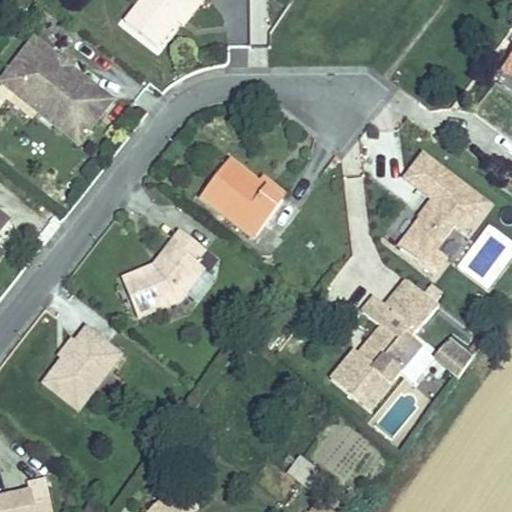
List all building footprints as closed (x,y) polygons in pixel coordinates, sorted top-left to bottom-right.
[(135,0),(100,45),(126,66),(155,30),(177,3),(185,10),(193,0),(135,0)] [(177,3),(155,30),(163,37),(185,10),(177,3)] [(249,5),(228,6),(230,46),(251,45),(249,5)] [(43,81),(16,61),(0,82),(0,117),(21,134),(30,122),(71,153),(96,121),(53,89),(50,93),(40,85),(43,81)] [(50,93),(53,89),(43,81),(40,85),(50,93)] [(30,122),(21,134),(61,165),(71,153),(30,122)] [(511,176),(502,191),(511,197),(511,176)] [(471,225),(407,177),(389,202),(412,219),(397,238),(402,242),(380,271),(416,298),(427,283),(416,274),(434,249),(446,258),(471,225)] [(183,216),(237,261),(268,224),(242,202),(214,178),(183,216)] [(242,202),(268,224),(275,216),(249,194),(242,202)] [(452,262),(446,258),(434,249),(416,274),(427,283),(433,287),(452,262)] [(117,336),(159,322),(184,294),(177,287),(188,275),(167,256),(156,268),(165,276),(147,297),(138,289),(105,299),(117,336)] [(165,276),(156,268),(138,289),(147,297),(165,276)] [(336,378),(311,409),(350,440),(400,378),(385,366),(394,355),(355,324),(341,341),(359,356),(347,372),(352,376),(345,385),(336,378)] [(456,379),(476,355),(451,335),(431,358),(456,379)] [(70,347),(27,401),(63,430),(106,376),(70,347)] [(441,405),(455,386),(431,370),(418,389),(441,405)] [(14,511),(35,511),(33,499),(13,502),(14,511)]
